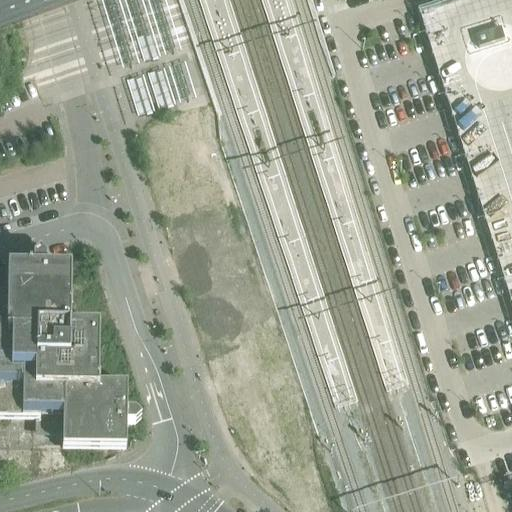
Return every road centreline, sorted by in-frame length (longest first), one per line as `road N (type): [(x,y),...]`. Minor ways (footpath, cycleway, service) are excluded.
road 1 (unclassified): [(511,442),(473,455),(338,25)]
road 2 (unclassified): [(164,490),(177,441),(107,242),(96,231)]
road 3 (tertiary): [(164,490),(91,482),(0,504)]
